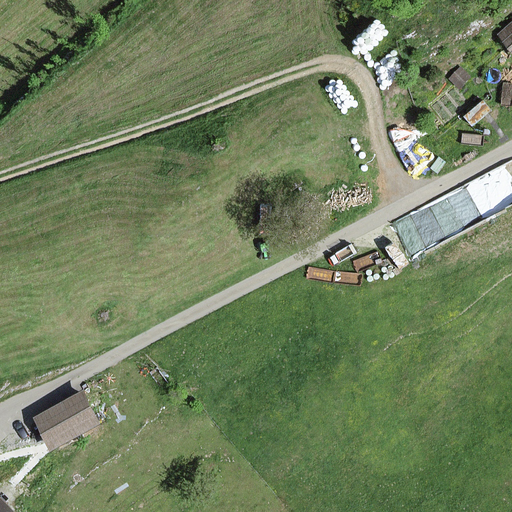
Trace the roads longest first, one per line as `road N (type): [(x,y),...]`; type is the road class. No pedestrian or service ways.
road 1 (unclassified): [(0,425),(511,155)]
road 2 (track): [(420,202),(384,81),(344,64),(143,130),(0,166)]
